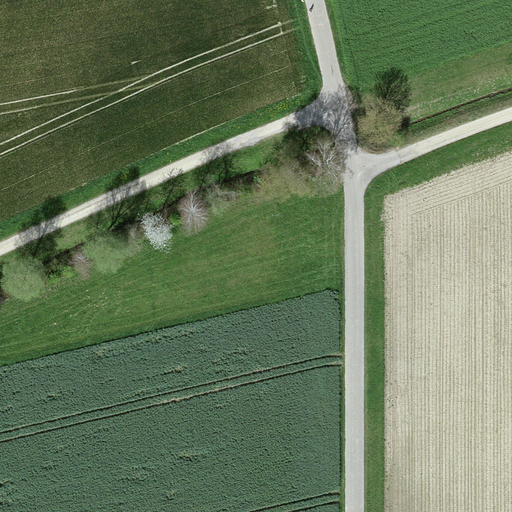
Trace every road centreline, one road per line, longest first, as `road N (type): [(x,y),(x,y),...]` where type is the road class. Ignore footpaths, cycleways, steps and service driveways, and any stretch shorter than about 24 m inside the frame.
road 1 (unclassified): [(314,0),(353,174),(353,511)]
road 2 (track): [(338,102),(0,259)]
road 3 (track): [(511,113),(353,174)]
